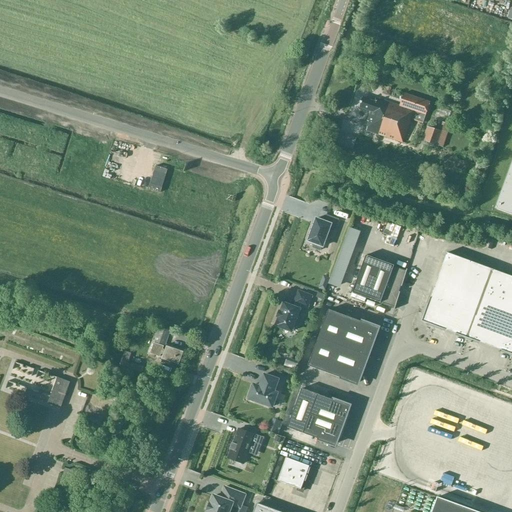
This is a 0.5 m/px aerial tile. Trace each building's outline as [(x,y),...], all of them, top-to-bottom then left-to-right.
[(430,102),(404,93),(399,106),(375,97),(374,102),(362,98),(359,108),(371,112),(367,122),(369,122),(366,131),(402,143),(411,119),(422,123),(424,116),(425,116),(430,102)] [(450,111),(440,108),(438,114),(448,117),(450,111)] [(444,123),(441,122),(438,131),(435,130),(427,127),(422,141),(442,148),(449,125),(444,123)] [(511,161),(495,209),(511,214),(511,161)] [(316,219),(307,241),(314,244),(312,248),(320,251),(322,247),(329,229),(334,231),(338,220),(326,215),(323,222),(316,219)] [(511,276),(447,253),(421,321),(511,354),(511,276)] [(402,287),(407,269),(406,269),(406,271),(394,267),(394,266),(365,255),(352,293),(380,303),(381,302),(395,307),(394,309),(400,292),(399,292),(401,286),(402,287)] [(293,306),(287,304),(283,303),(280,312),(278,311),(277,317),(278,317),(275,326),(292,332),(294,324),(298,326),(301,317),(297,316),(299,309),(300,305),(307,307),(311,296),(298,291),(294,302),(293,306)] [(328,310),(307,366),(340,378),(339,379),(340,379),(341,378),(357,383),(359,376),(360,376),(360,375),(360,374),(374,337),(374,338),(375,336),(374,336),(377,328),(361,322),(362,321),(361,321),(360,322),(328,310)] [(159,328),(154,342),(164,345),(169,331),(159,328)] [(163,355),(161,360),(177,366),(183,350),(167,345),(165,350),(162,349),(163,346),(154,343),(150,353),(159,357),(161,354),(163,355)] [(264,375),(259,387),(253,385),(248,399),(272,407),(277,393),(273,392),(278,380),(264,375)] [(60,408),(70,382),(57,377),(47,404),(60,408)] [(317,394),(301,388),(287,428),(303,434),(310,414),(317,394)] [(332,399),(317,394),(310,414),(341,425),(348,406),(332,400),(333,399),(332,398),(332,399)] [(334,444),(341,425),(310,414),(303,434),(317,439),(317,440),(318,440),(318,438),(334,444)] [(235,434),(235,435),(236,435),(233,444),(232,443),(230,449),(231,449),(228,458),(243,464),(254,435),(238,429),(236,435),(235,434)] [(309,467),(309,466),(286,458),(278,480),(299,487),(299,489),(303,490),(305,483),(303,482),(304,480),(305,480),(307,475),(306,474),(307,473),(308,473),(310,468),(309,467)] [(66,467),(59,490),(76,496),(84,473),(66,467)] [(209,503),(206,511),(207,511),(206,511),(228,511),(231,504),(240,507),(244,495),(224,487),(220,498),(213,496),(210,504),(209,503)] [(478,511),(437,497),(431,511),(478,511)] [(75,503),(71,511),(98,511),(99,511),(75,503)]
